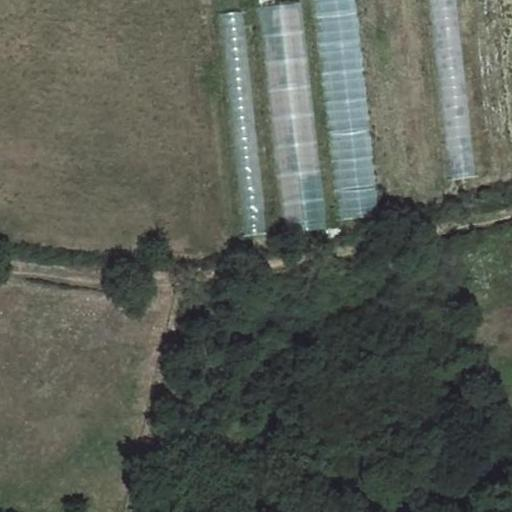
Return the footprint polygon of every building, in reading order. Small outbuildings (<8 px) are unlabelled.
[(358,0),(319,0),(334,219),(373,217),(358,0)] [(472,0),(474,18),(498,17),(496,0),(472,0)] [(286,233),(322,230),(302,3),(266,6),(286,233)] [(260,109),(241,110),(244,235),(263,235),(260,109)] [(447,140),(451,179),(473,177),(469,138),(447,140)]
